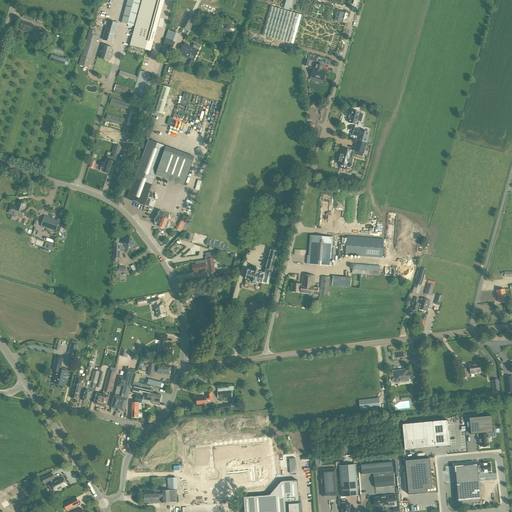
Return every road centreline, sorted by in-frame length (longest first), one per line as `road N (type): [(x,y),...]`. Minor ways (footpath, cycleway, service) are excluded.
road 1 (unclassified): [(263,357),(358,0)]
road 2 (unclassified): [(182,367),(170,275),(122,211),(0,160)]
road 3 (unclassified): [(263,357),(472,332)]
road 4 (residential): [(505,510),(499,453),(440,459),(446,511)]
road 5 (unclassified): [(472,332),(511,168)]
road 6 (track): [(241,111),(201,249)]
road 7 (tertiary): [(101,503),(26,384)]
